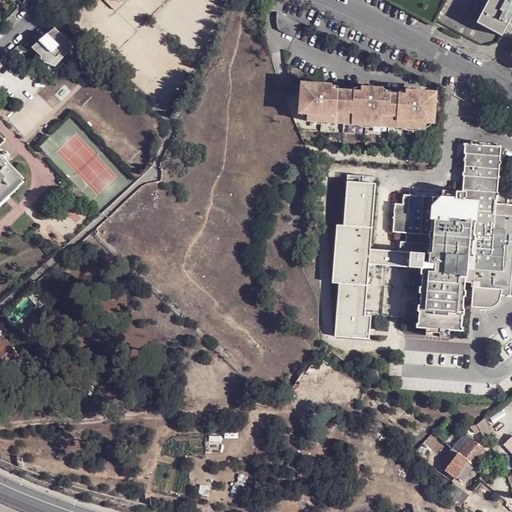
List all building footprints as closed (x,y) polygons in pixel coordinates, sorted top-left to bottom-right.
[(386,0),(434,25),(447,0),(386,0)] [(511,0),(490,0),(477,24),(501,37),(508,25),(510,27),(511,23),(511,20),(510,20),(511,16),(511,0)] [(301,22),(277,11),(276,13),(276,20),(277,21),(281,23),(278,28),(295,36),(301,22)] [(74,47),(54,29),(34,46),(43,56),(41,61),(51,65),(57,58),(60,62),(74,47)] [(18,46),(10,52),(13,57),(21,51),(18,46)] [(310,87),(302,87),(301,112),(309,112),(309,115),(337,118),(337,121),(345,121),(347,90),(333,90),(333,85),(324,84),(321,82),(319,82),(317,84),(310,83),(310,87)] [(360,91),(347,90),(345,121),(352,122),(353,118),(382,121),(382,117),(389,118),(391,94),(383,93),(383,88),(376,88),(376,87),(374,86),(371,86),(369,87),(360,86),(360,91)] [(405,95),(391,94),(389,118),(389,125),(397,125),(397,122),(426,124),(427,121),(434,122),(436,97),(428,96),(428,92),(421,91),(420,90),(418,89),(416,89),(415,90),(405,90),(405,95)] [(460,151),(457,198),(491,200),(491,191),(494,143),(458,141),(458,150),(460,151)] [(6,159),(0,153),(0,200),(14,187),(22,180),(24,178),(6,159)] [(25,182),(22,180),(14,187),(17,190),(25,182)] [(377,185),(348,183),(345,227),(338,227),(334,284),(340,285),(336,338),(370,340),(372,317),(366,317),(371,265),(412,267),(412,269),(420,270),(420,260),(426,261),(426,252),(401,250),(401,253),(372,250),(377,185)] [(0,205),(17,190),(14,187),(0,200),(0,205)] [(511,200),(491,200),(457,198),(399,195),(397,203),(390,203),(388,230),(401,231),(401,250),(426,252),(426,261),(420,260),(420,270),(417,324),(439,325),(439,333),(448,335),(449,328),(447,327),(447,326),(457,327),(459,278),(468,278),(468,283),(497,285),(497,292),(511,292),(511,200)] [(0,369),(17,354),(2,337),(0,338),(0,369)] [(492,438),(487,426),(482,429),(485,440),(492,438)] [(385,437),(378,432),(374,437),(382,442),(385,437)] [(467,461),(472,464),(484,449),(465,432),(453,450),(454,451),(458,454),(467,461)] [(502,445),(511,454),(511,434),(511,435),(502,445)] [(453,450),(442,464),(447,467),(458,454),(454,451),(453,450)] [(445,469),(458,479),(467,461),(458,454),(447,467),(445,469)] [(436,471),(441,474),(445,469),(447,467),(442,464),(441,464),(436,471)] [(441,474),(453,484),(458,479),(445,469),(441,474)] [(453,484),(445,495),(460,507),(469,496),(453,484)]
